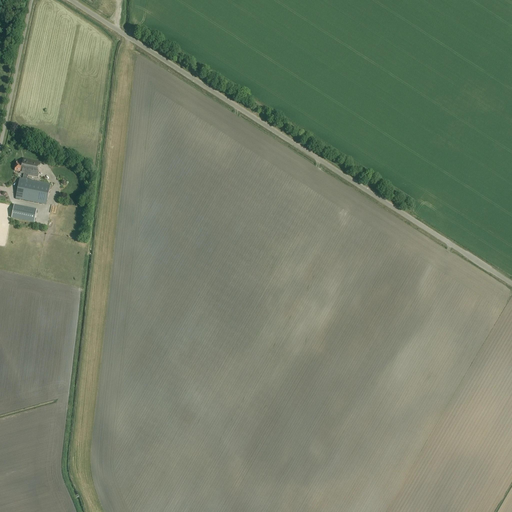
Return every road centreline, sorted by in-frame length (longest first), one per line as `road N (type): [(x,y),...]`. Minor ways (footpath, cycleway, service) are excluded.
road 1 (unclassified): [(511,283),(69,0)]
road 2 (unclassified): [(32,0),(0,147)]
